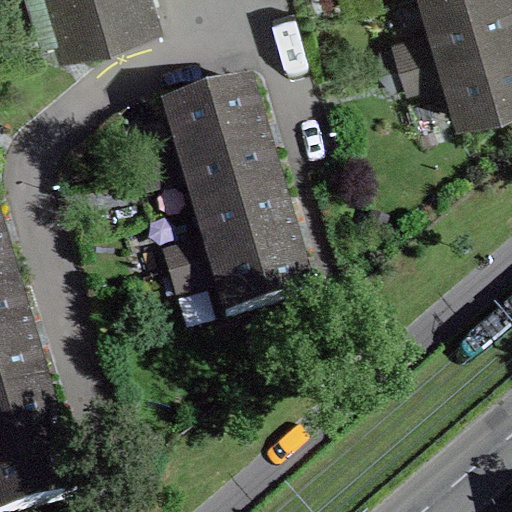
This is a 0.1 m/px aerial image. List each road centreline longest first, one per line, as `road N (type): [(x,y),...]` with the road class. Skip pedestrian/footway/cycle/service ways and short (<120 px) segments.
road 1 (residential): [(251,12),(84,109),(29,166),(30,238),(101,438)]
road 2 (residential): [(251,12),(293,161)]
